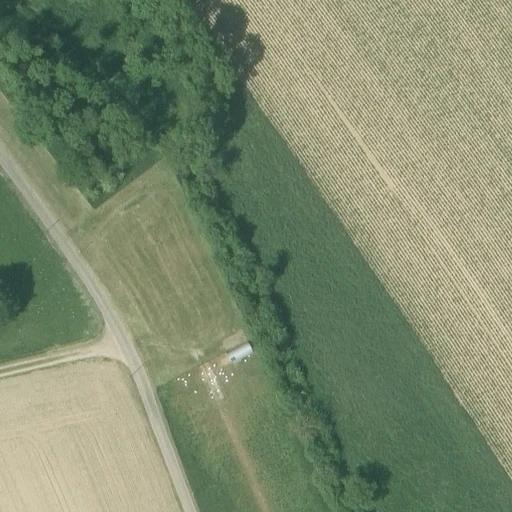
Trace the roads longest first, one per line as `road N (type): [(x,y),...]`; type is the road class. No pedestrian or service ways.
road 1 (unclassified): [(192,511),(126,343),(60,236),(0,162)]
road 2 (track): [(126,343),(0,372)]
